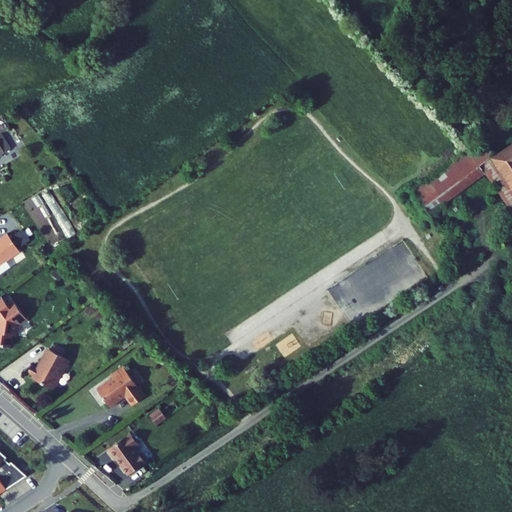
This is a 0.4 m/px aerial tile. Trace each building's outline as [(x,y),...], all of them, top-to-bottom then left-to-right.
[(0,152),(11,146),(1,130),(0,130),(0,152)] [(489,139),(483,136),(472,144),(488,168),(511,203),(511,186),(508,181),(511,177),(511,173),(503,161),(500,162),(495,154),(498,152),(489,139)] [(511,142),(498,152),(495,154),(500,162),(503,161),(511,173),(511,177),(508,181),(511,186),(511,142)] [(488,168),(472,144),(417,185),(433,209),(488,168)] [(73,219),(78,229),(94,222),(89,212),(73,219)] [(24,225),(16,231),(23,241),(31,236),(24,225)] [(0,263),(22,248),(9,230),(0,236),(0,263)] [(8,302),(2,294),(0,295),(0,342),(12,345),(13,333),(18,333),(19,323),(28,316),(14,298),(8,302)] [(62,349),(55,346),(53,350),(51,349),(40,369),(33,365),(29,372),(36,376),(35,378),(54,389),(64,370),(65,371),(69,364),(67,363),(70,359),(60,353),(62,349)] [(148,396),(125,366),(113,375),(116,378),(100,389),(113,407),(128,395),(136,405),(148,396)] [(163,410),(153,417),(159,424),(168,417),(163,410)] [(127,437),(111,449),(118,460),(120,459),(131,475),(148,462),(148,461),(148,458),(145,454),(142,454),(142,453),(140,454),(135,447),(140,443),(133,434),(128,438),(127,437)] [(0,458),(0,491),(20,478),(0,458)]
